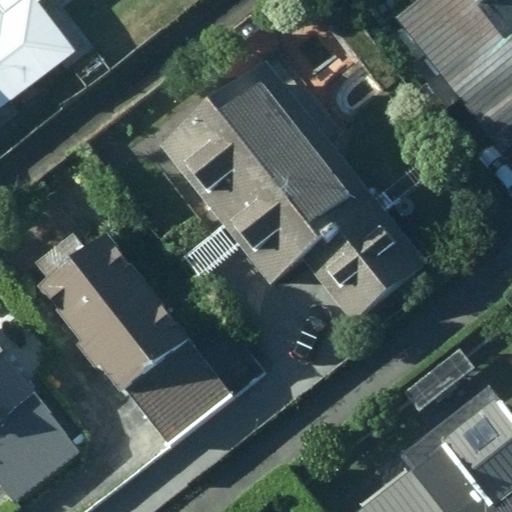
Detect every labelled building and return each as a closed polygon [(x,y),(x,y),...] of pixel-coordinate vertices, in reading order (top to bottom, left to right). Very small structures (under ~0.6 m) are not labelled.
[(511,0),(396,0),(378,10),(511,161),(511,0)] [(0,127),(34,102),(0,59),(0,127)] [(90,90),(68,64),(52,77),(74,103),(90,90)] [(278,64),(170,149),(280,290),(315,264),(364,327),(438,269),(278,64)] [(241,399),(122,241),(54,289),(175,449),(241,399)] [(88,457),(0,340),(0,478),(21,507),(88,457)] [(511,511),(511,414),(460,456),(465,462),(432,488),(421,473),(373,511),(511,511)]
